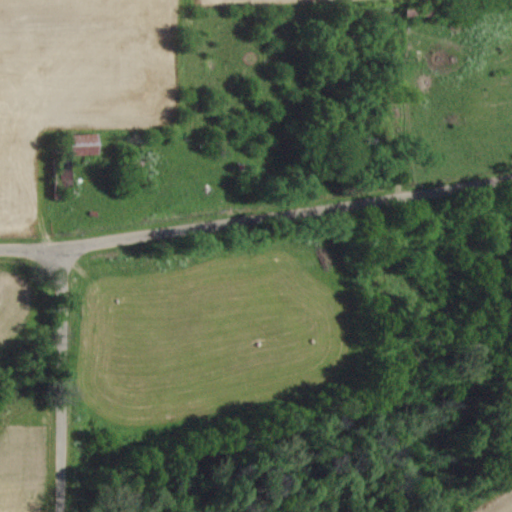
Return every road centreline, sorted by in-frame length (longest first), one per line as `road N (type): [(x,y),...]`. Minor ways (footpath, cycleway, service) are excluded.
road 1 (residential): [(61,248),(511,175)]
road 2 (residential): [(61,511),(61,248)]
